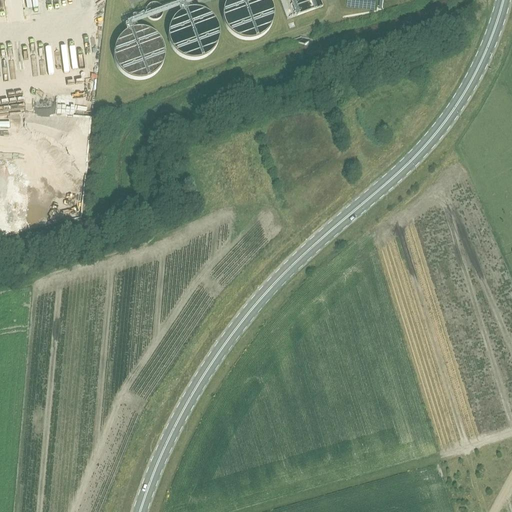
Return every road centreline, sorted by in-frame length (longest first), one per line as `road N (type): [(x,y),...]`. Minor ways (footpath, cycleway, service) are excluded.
road 1 (tertiary): [(137,511),(161,447),(254,301),(415,155),(456,106),(504,0)]
road 2 (track): [(511,431),(241,511)]
